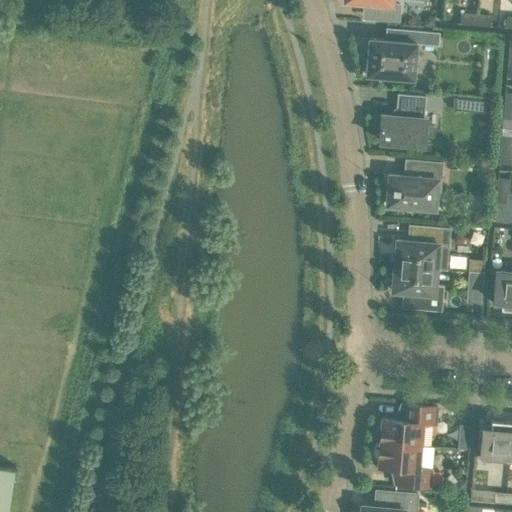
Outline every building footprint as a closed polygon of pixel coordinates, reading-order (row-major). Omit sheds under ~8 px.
[(391,0),(343,0),(344,0),(366,2),(373,7),(372,18),(398,20),(399,4),(392,3),(391,0)] [(476,24),(477,13),(461,12),(460,23),(476,24)] [(491,14),(477,13),(476,24),(490,26),(491,14)] [(365,74),(413,78),(416,43),(438,45),(439,31),(397,28),(396,40),(368,37),(367,50),(369,50),(368,61),(366,61),(365,74)] [(511,92),(505,92),(503,106),(511,106),(511,92)] [(425,95),(397,93),(395,115),(381,114),(380,128),(380,131),(381,134),(383,136),(385,139),(388,140),(391,141),(423,144),(425,117),(423,117),(425,95)] [(486,99),(454,96),(453,108),(485,112),(486,99)] [(511,120),(511,106),(503,106),(502,119),(511,120)] [(511,136),(501,135),(500,149),(511,150),(511,137),(511,136)] [(510,163),(511,150),(500,149),(499,162),(510,163)] [(386,204),(434,208),(436,193),(440,191),(442,161),(410,159),(409,171),(405,175),(389,174),(386,204)] [(497,177),(496,191),(507,192),(509,178),(497,177)] [(506,206),(507,192),(496,191),(495,205),(506,206)] [(396,238),(394,264),(436,268),(437,252),(446,253),(448,227),(420,224),(419,236),(414,240),(396,238)] [(435,284),(436,268),(394,264),(392,290),(409,292),(414,297),(413,308),(441,311),(443,285),(435,284)] [(511,308),(511,270),(495,269),(493,300),(501,300),(500,308),(511,308)] [(381,418),(379,442),(421,445),(423,422),(436,423),(437,406),(401,403),(400,415),(396,419),(381,418)] [(509,458),(511,421),(491,419),(490,426),(482,426),(479,456),(509,458)] [(419,468),(421,445),(379,442),(377,465),(392,467),(396,471),(395,483),(431,486),(432,469),(419,468)] [(8,511),(15,466),(0,463),(0,511),(8,511)] [(415,511),(417,493),(385,490),(384,502),(374,505),(361,504),(360,511),(415,511)] [(505,503),(506,492),(494,491),(493,502),(505,503)]
